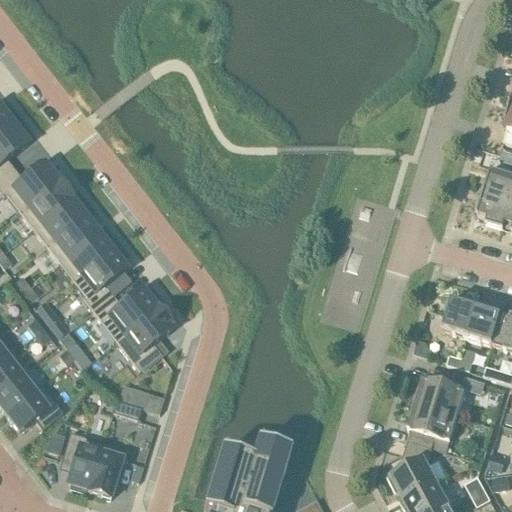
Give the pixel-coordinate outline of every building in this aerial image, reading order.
[(0,138),(15,126),(0,107),(0,138)] [(511,111),(509,111),(506,123),(510,124),(503,146),(511,148),(511,111)] [(15,126),(0,138),(0,186),(15,175),(8,166),(31,147),(15,126)] [(511,168),(511,157),(502,154),(499,165),(511,168)] [(15,175),(0,186),(0,198),(3,202),(6,200),(20,218),(62,186),(45,165),(22,183),(15,175)] [(511,185),(502,183),(504,176),(491,172),(477,218),(487,221),(485,227),(503,233),(505,226),(511,228),(511,233),(511,235),(511,185)] [(62,186),(20,218),(33,234),(75,203),(62,186)] [(75,203),(33,234),(46,251),(88,221),(75,203)] [(88,221),(46,251),(59,269),(101,237),(88,221)] [(101,237),(59,269),(72,285),(114,253),(101,237)] [(114,253),(72,285),(86,303),(83,305),(92,317),(113,300),(130,287),(124,278),(130,274),(114,253)] [(4,257),(0,260),(0,268),(4,274),(12,267),(4,257)] [(22,281),(14,287),(23,297),(30,291),(22,281)] [(30,291),(23,297),(31,308),(39,301),(30,291)] [(113,300),(92,317),(115,346),(160,312),(143,291),(120,309),(113,300)] [(460,303),(459,306),(450,303),(441,334),(467,342),(478,308),(460,303)] [(495,313),(478,308),(467,342),(492,350),(502,319),(494,316),(495,313)] [(160,312),(115,346),(139,377),(142,375),(161,360),(154,351),(160,346),(176,334),(160,312)] [(502,319),(492,350),(511,356),(511,318),(510,321),(502,319)] [(27,330),(35,339),(43,333),(35,323),(35,324),(27,330)] [(51,343),(43,333),(35,339),(43,349),(51,343)] [(418,344),(414,358),(428,363),(430,355),(425,346),(418,344)] [(0,353),(0,367),(14,356),(14,355),(6,361),(0,353)] [(67,369),(74,363),(66,353),(59,359),(67,369)] [(0,367),(0,394),(28,373),(14,356),(0,367)] [(82,358),(75,364),(82,373),(89,367),(82,358)] [(458,372),(461,363),(449,359),(446,369),(458,372)] [(472,366),(461,363),(458,372),(469,376),(472,366)] [(511,378),(500,374),(487,371),(484,381),(497,384),(509,388),(511,378)] [(0,394),(0,411),(5,418),(41,390),(40,389),(37,392),(24,377),(28,374),(28,373),(0,394)] [(415,409),(458,421),(465,397),(450,392),(454,380),(430,373),(426,385),(422,384),(415,409)] [(62,418),(41,390),(5,418),(19,436),(35,424),(42,433),(62,418)] [(148,398),(144,413),(159,418),(164,403),(148,398)] [(140,413),(116,406),(113,418),(137,425),(140,413)] [(411,434),(408,445),(432,452),(447,457),(458,421),(415,409),(407,433),(411,434)] [(86,494),(88,495),(102,448),(70,438),(62,462),(74,465),(67,489),(71,490),(70,493),(85,498),(86,494)] [(429,462),(432,452),(408,445),(402,463),(408,473),(388,483),(397,500),(400,498),(403,505),(400,507),(437,487),(425,464),(429,462)] [(102,448),(88,495),(87,496),(110,503),(122,464),(101,457),(104,448),(102,448)] [(272,511),(282,479),(284,475),(289,457),(257,448),(252,465),(222,456),(208,501),(205,511),(204,511),(272,511)] [(493,457),(488,473),(502,476),(506,461),(493,457)] [(470,464),(468,471),(479,474),(481,467),(470,464)] [(508,480),(492,482),(494,495),(510,494),(508,480)] [(484,493),(478,481),(465,489),(471,500),(484,493)] [(447,511),(450,511),(437,487),(400,507),(402,511),(447,511)] [(484,493),(471,500),(477,511),(490,504),(484,493)]
